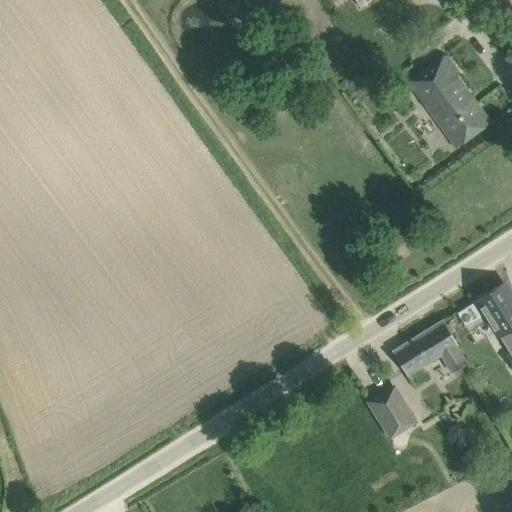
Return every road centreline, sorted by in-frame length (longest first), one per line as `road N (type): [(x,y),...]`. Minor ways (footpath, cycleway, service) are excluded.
road 1 (unclassified): [(80,511),(511,242)]
road 2 (track): [(366,333),(135,0)]
